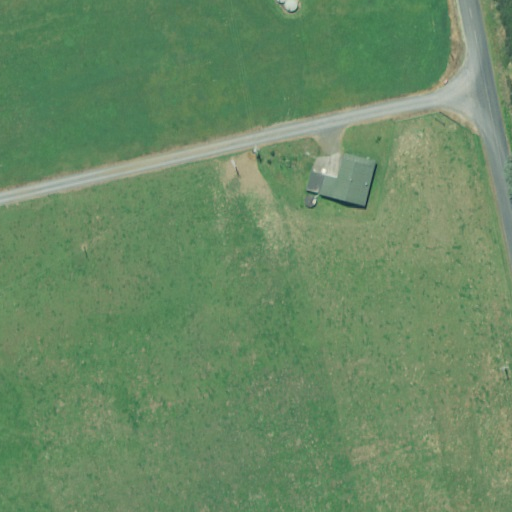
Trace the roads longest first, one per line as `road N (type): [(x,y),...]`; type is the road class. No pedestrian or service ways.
road 1 (unknown): [(484,93),(0,198)]
road 2 (unclassified): [(511,222),(464,0)]
